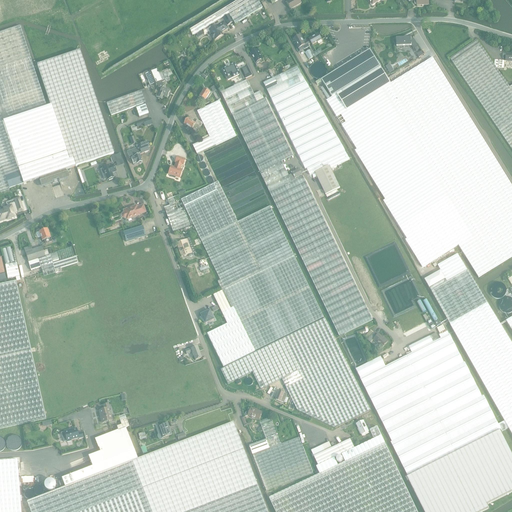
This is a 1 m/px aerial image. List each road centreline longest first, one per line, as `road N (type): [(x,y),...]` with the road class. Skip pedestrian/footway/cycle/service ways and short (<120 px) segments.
road 1 (unclassified): [(399,342),(376,322),(239,42)]
road 2 (unclassified): [(331,432),(221,391),(145,183)]
road 3 (unclassified): [(239,42),(281,26),(414,19),(511,36)]
road 4 (unclassified): [(145,183),(185,90),(239,42)]
road 5 (unclassified): [(0,236),(48,210),(145,183)]
